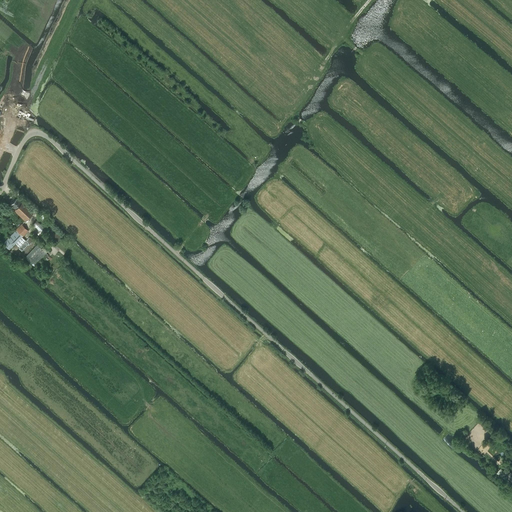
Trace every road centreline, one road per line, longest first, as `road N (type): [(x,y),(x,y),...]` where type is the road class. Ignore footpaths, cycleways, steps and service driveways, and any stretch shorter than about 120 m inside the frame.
road 1 (tertiary): [(462,511),(42,134),(23,140),(0,191)]
road 2 (track): [(232,193),(270,230),(302,206),(511,392)]
road 3 (track): [(369,0),(289,112),(303,123)]
